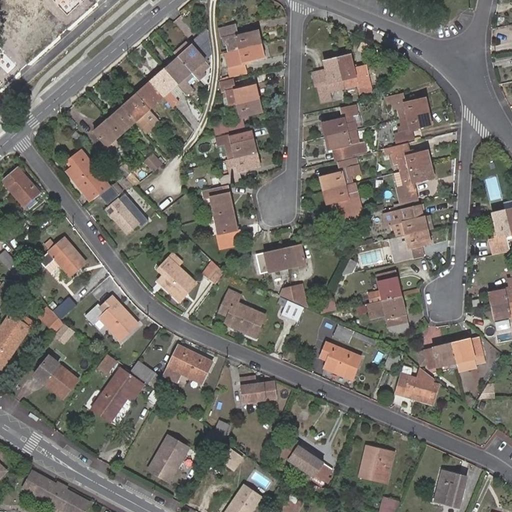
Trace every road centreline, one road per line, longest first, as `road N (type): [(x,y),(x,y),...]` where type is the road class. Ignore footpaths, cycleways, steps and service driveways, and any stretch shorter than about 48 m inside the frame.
road 1 (residential): [(16,134),(141,295),(169,319),(511,476)]
road 2 (residential): [(477,86),(459,274),(446,299)]
road 3 (tertiary): [(16,134),(175,0)]
road 4 (residential): [(303,0),(290,182),(278,202)]
road 5 (track): [(214,0),(210,105),(162,185)]
road 6 (residential): [(477,86),(437,53),(319,0)]
road 7 (tertiary): [(0,422),(152,511)]
road 8 (residential): [(110,0),(0,95)]
